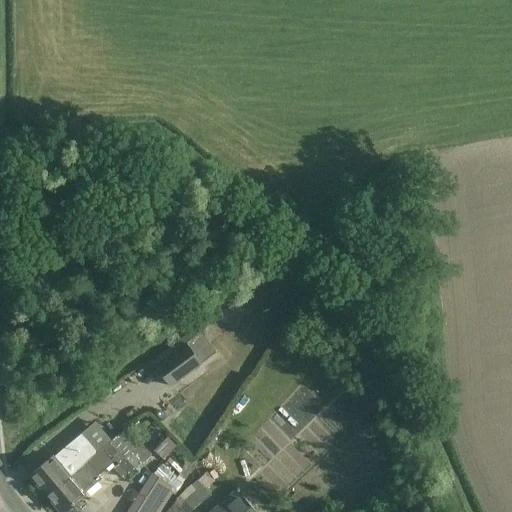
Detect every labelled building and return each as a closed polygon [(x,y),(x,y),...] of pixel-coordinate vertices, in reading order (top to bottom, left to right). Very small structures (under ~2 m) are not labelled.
[(197,367),(181,348),(152,372),(168,391),(197,367)] [(82,433),(70,444),(31,476),(47,496),(70,477),(69,477),(75,472),(98,453),(82,433)] [(116,437),(98,453),(75,472),(69,477),(70,477),(47,496),(60,511),(63,511),(95,484),(90,479),(97,473),(94,469),(111,455),(119,463),(113,469),(122,478),(128,473),(132,477),(144,466),(116,437)] [(161,511),(175,490),(153,476),(130,511),(161,511)] [(226,503),(215,511),(256,511),(239,492),(226,503)]
